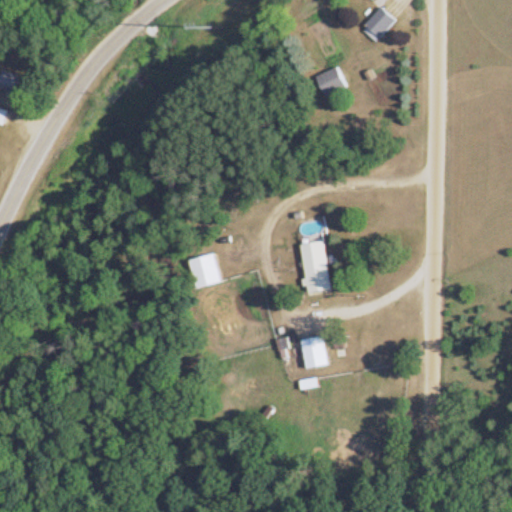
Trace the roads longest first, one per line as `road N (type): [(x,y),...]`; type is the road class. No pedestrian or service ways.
road 1 (residential): [(421,511),(435,0)]
road 2 (residential): [(0,221),(51,112),(84,69),(161,0)]
